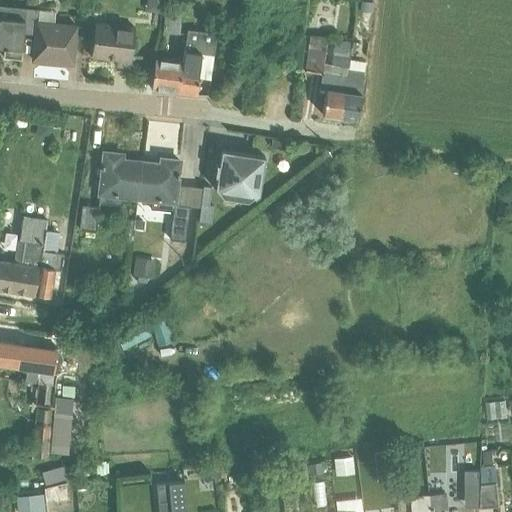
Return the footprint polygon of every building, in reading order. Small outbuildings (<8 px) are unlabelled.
[(26,21),(27,10),(0,6),(0,47),(5,48),(4,58),(21,60),(24,34),(25,21),(26,21)] [(25,21),(24,34),(36,35),(34,60),(73,64),(77,26),(55,24),(38,22),(39,11),(27,10),(26,21),(25,21)] [(180,34),(182,13),(165,12),(163,32),(180,34)] [(131,68),(136,28),(95,23),(91,57),(117,60),(117,66),(131,68)] [(188,29),(184,62),(180,93),(197,95),(203,54),(214,56),(217,33),(188,29)] [(349,68),(350,61),(352,42),(335,39),(332,64),(324,63),(327,38),(310,36),(305,71),(322,73),(320,89),(326,89),(322,116),(340,118),(349,68)] [(155,62),(152,89),(180,93),(184,62),(155,58),(154,62),(155,62)] [(349,68),(340,118),(358,120),(366,62),(350,61),(349,68)] [(137,201),(141,160),(125,158),(126,152),(102,150),(97,196),(99,197),(99,203),(122,206),(122,199),(137,201)] [(216,164),(215,176),(218,176),(216,188),(219,192),(223,198),(248,202),(259,194),(265,157),(221,150),(220,164),(216,164)] [(141,160),(137,201),(151,202),(151,209),(173,211),(170,239),(187,241),(191,206),(200,207),(202,187),(180,185),(183,159),(159,156),(159,162),(141,160)] [(203,186),(199,222),(211,223),(213,205),(209,205),(211,187),(203,186)] [(83,205),(80,229),(96,231),(99,207),(83,205)] [(0,288),(35,294),(46,220),(23,216),(16,261),(0,258),(0,288)] [(61,223),(46,220),(35,294),(50,296),(55,270),(61,270),(63,255),(56,254),(61,223)] [(135,258),(133,276),(138,277),(137,282),(147,283),(148,278),(153,279),(156,260),(135,258)] [(0,363),(18,366),(20,345),(0,342),(0,363)] [(20,345),(18,366),(28,368),(25,382),(37,383),(35,405),(37,405),(33,457),(49,457),(57,366),(54,365),(55,350),(20,345)] [(55,398),(50,454),(68,455),(72,399),(55,398)] [(506,402),(486,404),(488,421),(508,419),(506,402)] [(388,452),(375,454),(378,484),(392,482),(388,452)] [(313,457),(297,460),(299,471),(315,468),(313,457)] [(37,478),(59,472),(55,458),(33,464),(37,478)] [(353,458),(334,460),(336,477),(355,476),(353,458)] [(480,486),(479,509),(499,508),(497,467),(481,468),(480,486)] [(479,509),(480,486),(477,487),(478,473),(464,473),(464,510),(479,509)] [(186,511),(184,482),(157,485),(158,511),(186,511)] [(43,511),(41,495),(17,498),(18,511),(43,511)] [(430,496),(431,511),(447,511),(446,495),(430,496)] [(431,511),(430,496),(411,498),(411,511),(431,511)] [(338,511),(363,511),(362,499),(337,502),(338,511)]
